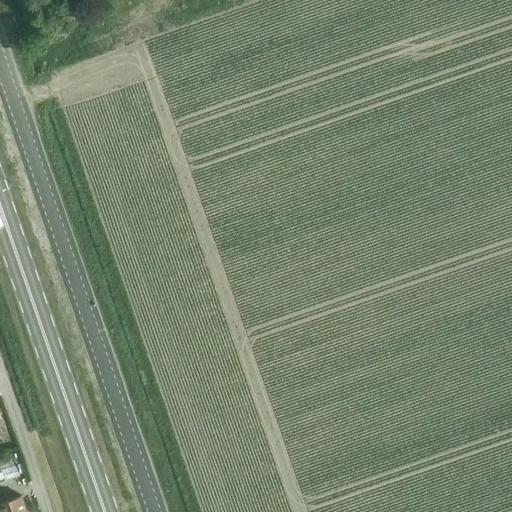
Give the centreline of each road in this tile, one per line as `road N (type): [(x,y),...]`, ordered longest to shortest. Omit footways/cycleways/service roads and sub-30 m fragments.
road 1 (unclassified): [(157,511),(0,51)]
road 2 (primary): [(104,511),(0,212)]
